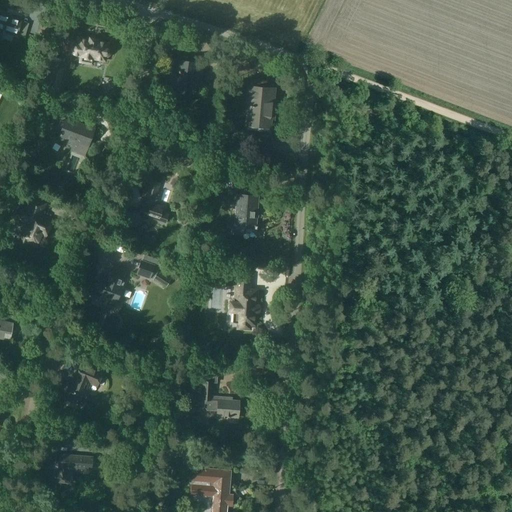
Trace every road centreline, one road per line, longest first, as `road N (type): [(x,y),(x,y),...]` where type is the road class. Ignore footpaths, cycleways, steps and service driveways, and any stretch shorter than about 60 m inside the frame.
road 1 (unclassified): [(278,511),(320,63),(144,10)]
road 2 (unclassified): [(15,511),(29,391),(46,330),(140,95),(144,10)]
road 3 (track): [(511,134),(320,63)]
